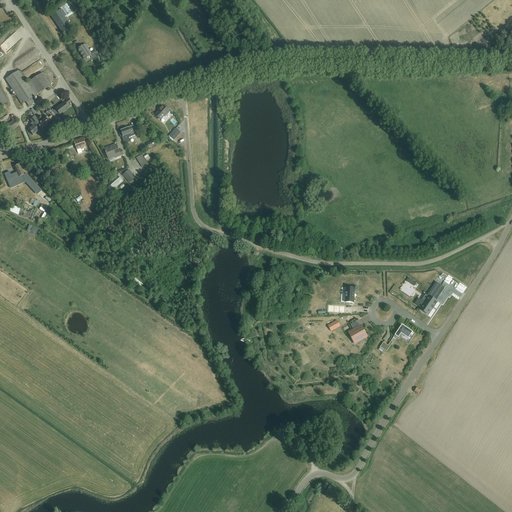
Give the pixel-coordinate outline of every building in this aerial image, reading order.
[(72,0),(71,0),(68,3),(74,13),(79,9),(72,0)] [(52,16),(64,33),(72,27),(61,10),(52,16)] [(92,58),(98,54),(96,51),(92,54),(90,51),(89,52),(85,45),(79,49),(85,60),(91,56),(92,58)] [(31,99),(51,86),(42,73),(27,83),(19,71),(6,79),(22,105),(26,102),(28,106),(34,103),(31,99)] [(0,106),(8,102),(0,89),(0,106)] [(53,112),(57,117),(68,108),(64,103),(53,112)] [(170,112),(163,105),(158,110),(159,111),(155,115),(161,120),(165,116),(166,117),(170,112)] [(49,115),(49,116),(51,115),(56,121),(58,119),(52,112),(49,115)] [(10,116),(11,119),(13,121),(1,129),(4,135),(18,127),(14,120),(16,119),(13,114),(10,116)] [(49,116),(49,115),(48,116),(38,125),(41,129),(52,119),(49,116)] [(34,117),(33,118),(31,116),(29,118),(31,120),(30,120),(32,123),(30,124),(32,127),(28,130),(33,135),(39,131),(35,127),(39,124),(34,117)] [(121,131),(123,136),(122,136),(125,144),(131,142),(129,138),(135,136),(132,127),(128,128),(121,131)] [(169,136),(174,140),(180,132),(176,129),(169,136)] [(74,141),(77,150),(79,154),(82,153),(81,150),(83,149),(83,148),(87,147),(84,138),(74,141)] [(116,158),(124,155),(122,149),(120,150),(117,144),(105,149),(109,158),(115,156),(116,158)] [(137,158),(143,167),(148,164),(142,155),(137,158)] [(14,166),(19,176),(23,175),(19,164),(14,166)] [(131,182),(137,177),(130,169),(124,174),(131,182)] [(9,172),(4,174),(10,188),(25,182),(37,194),(42,190),(26,174),(24,175),(24,174),(23,175),(19,176),(18,177),(13,180),(9,172)] [(107,186),(112,192),(125,181),(119,175),(107,186)] [(9,210),(18,215),(30,220),(37,205),(39,201),(27,195),(21,209),(12,205),(9,210)] [(37,234),(39,227),(29,225),(28,232),(37,234)] [(142,286),(144,283),(136,278),(134,280),(142,286)] [(445,288),(436,282),(436,283),(432,289),(428,296),(429,296),(424,303),(421,300),(419,299),(417,302),(416,304),(421,308),(420,309),(428,315),(437,301),(431,297),(434,293),(439,296),(444,288),(445,288)] [(457,291),(463,294),(466,289),(460,286),(457,291)] [(346,288),(345,302),(354,303),(355,288),(346,288)] [(340,326),(337,321),(328,326),(331,331),(340,326)] [(402,325),(395,336),(398,338),(401,334),(411,340),(408,344),(409,344),(415,334),(402,325)] [(354,332),(351,333),(355,341),(359,339),(360,341),(364,338),(363,337),(366,335),(362,327),(358,329),(357,328),(353,330),(354,332)] [(393,342),(391,341),(388,346),(386,344),(383,349),(387,352),(393,342)]
